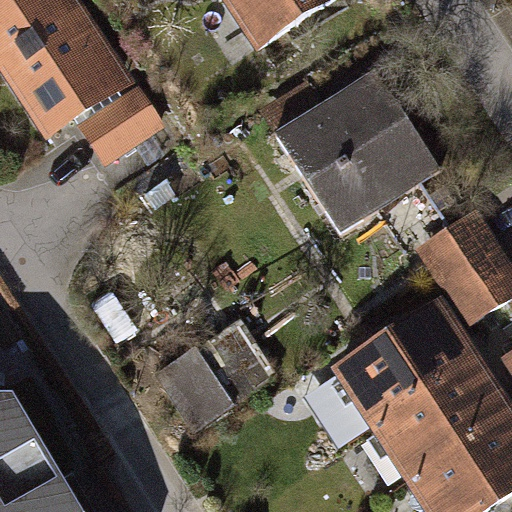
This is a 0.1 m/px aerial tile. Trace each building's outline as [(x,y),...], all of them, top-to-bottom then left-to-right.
[(76,0),(0,0),(0,102),(30,151),(132,89),(76,0)] [(207,0),(243,61),(339,5),(336,0),(207,0)] [(373,84),(274,143),(329,236),(428,177),(373,84)] [(446,305),(329,375),(371,445),(483,378),(463,345),(511,315),(511,272),(478,217),(415,255),(446,305)] [(161,384),(194,442),(264,402),(231,344),(161,384)] [(371,445),(404,498),(511,431),(511,425),(483,378),(371,445)] [(11,422),(0,422),(0,511),(63,511),(63,510),(11,422)] [(511,431),(404,498),(412,511),(505,511),(511,508),(511,431)]
